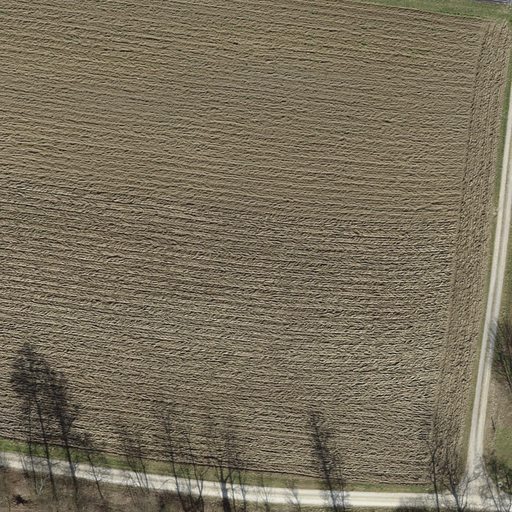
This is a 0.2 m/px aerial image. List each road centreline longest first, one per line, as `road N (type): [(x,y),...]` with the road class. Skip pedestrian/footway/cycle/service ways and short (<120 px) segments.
road 1 (track): [(0,454),(269,495),(511,504)]
road 2 (track): [(471,501),(511,155)]
